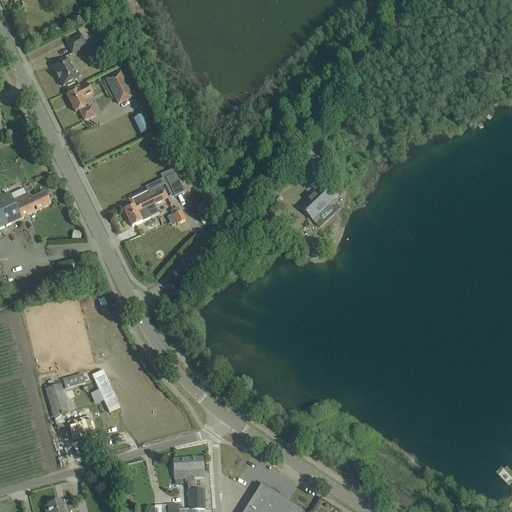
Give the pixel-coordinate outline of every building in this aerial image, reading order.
[(86,47),(81,36),(66,43),(72,54),(86,47)] [(73,82),(77,80),(67,60),(53,67),(56,75),(55,75),(58,81),(59,80),(63,87),(66,85),(67,87),(74,84),(73,82)] [(120,73),(108,79),(105,80),(118,106),(133,98),(120,73)] [(88,86),(67,96),(75,113),(80,110),(81,112),(80,113),(84,121),(95,116),(91,107),(86,110),(82,102),(94,97),(88,86)] [(183,190),(175,173),(166,178),(174,194),(183,190)] [(161,186),(148,193),(147,191),(129,200),(132,207),(124,211),(132,228),(158,214),(154,205),(167,199),(161,186)] [(340,209),(328,196),(321,189),(301,208),(320,228),(340,209)] [(50,205),(45,194),(30,201),(27,195),(13,202),(9,195),(0,198),(0,229),(21,220),(21,219),(50,205)] [(205,200),(196,210),(202,215),(211,205),(205,200)] [(185,221),(180,212),(173,216),(178,225),(185,221)] [(83,262),(72,266),(74,273),(85,270),(83,262)] [(82,376),(63,382),(64,385),(65,389),(85,383),(84,379),(83,379),(82,376)] [(61,386),(46,391),(53,418),(69,413),(61,386)] [(93,436),(86,413),(66,420),(73,442),(93,436)] [(202,459),(184,460),(173,461),(174,481),(185,480),(185,482),(187,482),(189,510),(178,511),(178,505),(167,506),(167,510),(161,510),(161,511),(193,511),(194,511),(205,510),(204,490),(194,491),(194,479),(203,478),(202,459)] [(255,495),(256,496),(246,511),(302,511),(277,496),(278,494),(262,484),(255,495)] [(49,507),(45,508),(46,511),(63,511),(60,502),(48,505),(49,507)]
